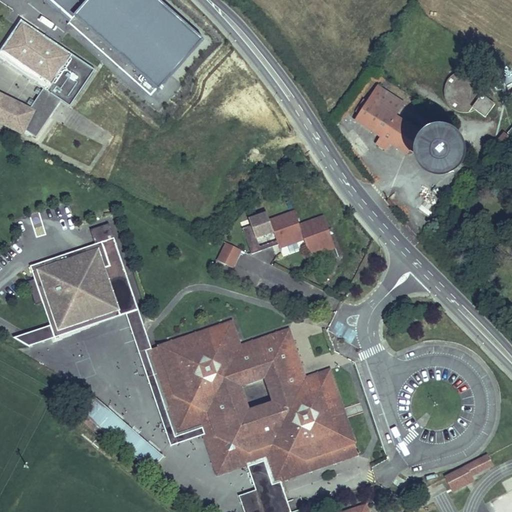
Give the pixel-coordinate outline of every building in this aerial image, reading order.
[(158,91),(202,41),(155,0),(51,0),(71,17),(68,23),(151,95),(156,89),(158,91)] [(0,91),(0,121),(24,133),(26,129),(38,137),(63,100),(72,106),(97,69),(22,19),(0,51),(0,57),(44,88),(31,107),(0,91)] [(475,107),(481,98),(480,88),(474,79),(464,76),(454,80),(447,89),(448,99),(454,108),(465,111),(475,107)] [(352,118),(370,130),(393,95),(376,84),(352,118)] [(402,101),(393,95),(370,130),(378,135),(375,139),(384,146),(388,141),(404,153),(420,130),(394,113),(402,101)] [(490,105),(481,98),(475,107),(484,113),(490,105)] [(511,131),(511,121),(509,120),(501,132),(509,137),(511,131)] [(463,153),(461,147),(458,140),(453,136),(449,133),(446,132),(439,131),(435,131),(427,133),(421,136),(416,141),(413,148),(411,154),(412,161),(414,168),(418,174),(422,178),(428,181),(435,182),(440,182),(445,182),(449,180),(455,175),(458,172),(462,166),(463,160),(463,153)] [(486,141),(477,155),(484,159),(493,145),(486,141)] [(430,217),(436,208),(424,199),(417,209),(430,217)] [(277,241),(268,218),(265,209),(238,220),(250,251),(277,241)] [(334,241),(322,212),(298,222),(292,209),(268,218),(277,241),(279,247),(304,238),(309,251),(334,241)] [(98,240),(33,262),(35,269),(41,267),(43,273),(30,278),(38,301),(45,299),(49,310),(55,308),(61,325),(120,306),(110,277),(129,271),(111,220),(93,226),(98,240)] [(240,249),(223,241),(215,257),(232,265),(240,249)] [(154,346),(129,271),(110,277),(120,306),(61,325),(55,308),(49,310),(53,322),(16,334),(31,343),(128,310),(141,350),(145,349),(154,346)] [(278,476),(281,475),(361,445),(329,362),(304,372),(286,324),(238,341),(229,317),(154,346),(145,349),(176,432),(200,423),(212,419),(216,431),(250,446),(264,441),(269,453),(278,476)] [(163,454),(92,394),(78,411),(149,471),(163,454)] [(212,419),(200,423),(219,472),(248,461),(269,453),(264,441),(250,446),(216,431),(212,419)] [(269,453),(248,461),(266,511),(282,511),(294,508),(281,475),(278,476),(269,453)] [(467,468),(472,476),(492,467),(488,458),(467,468)] [(467,468),(445,479),(451,492),(474,481),(472,476),(467,468)] [(492,511),(511,511),(511,489),(487,500),(492,511)]
